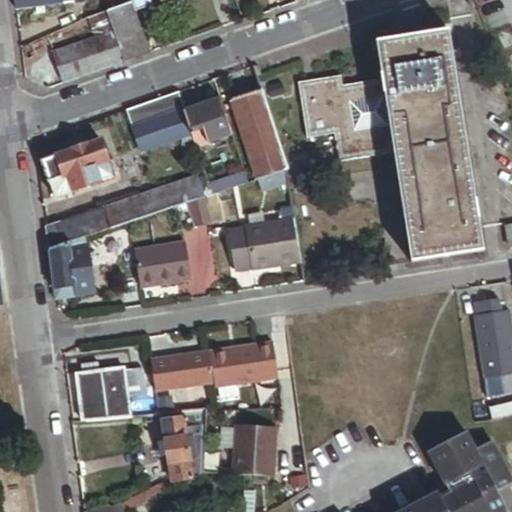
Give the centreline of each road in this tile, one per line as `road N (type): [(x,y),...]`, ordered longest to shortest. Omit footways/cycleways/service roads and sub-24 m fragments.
road 1 (residential): [(511,269),(31,341)]
road 2 (residential): [(6,132),(388,0)]
road 3 (residential): [(31,341),(6,132)]
road 4 (residential): [(56,511),(31,341)]
